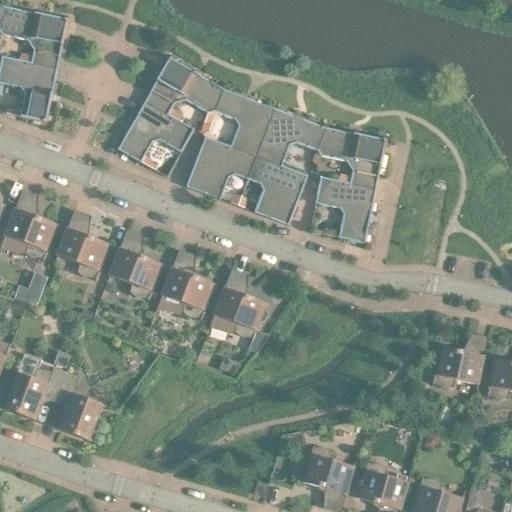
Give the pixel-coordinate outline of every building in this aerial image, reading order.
[(66,20),(7,8),(6,7),(0,24),(0,34),(1,35),(26,41),(33,51),(59,57),(68,16),(67,16),(66,20)] [(56,69),(59,57),(33,51),(31,57),(30,63),(30,64),(56,69)] [(30,63),(31,57),(21,54),(17,60),(30,63)] [(213,112),(222,89),(170,59),(172,55),(171,55),(150,91),(173,105),(174,104),(185,101),(206,113),(207,114),(213,112)] [(45,123),(54,81),(56,69),(30,64),(30,63),(17,60),(1,57),(0,60),(0,84),(20,89),(24,94),(21,110),(19,116),(16,116),(16,117),(45,123)] [(209,124),(214,112),(234,120),(237,126),(229,147),(229,148),(255,157),(273,109),(222,89),(213,112),(207,114),(206,113),(203,123),(209,124)] [(167,115),(171,109),(173,105),(150,91),(144,102),(167,116),(167,115)] [(193,130),(179,121),(167,115),(167,116),(144,102),(117,150),(143,165),(143,164),(141,162),(144,157),(152,143),(158,141),(180,153),(193,130)] [(179,121),(180,115),(171,109),(167,115),(179,121)] [(273,109),(255,157),(281,167),(281,166),(289,145),(296,144),(316,151),(311,162),(317,166),(321,157),(320,156),(317,151),(316,151),(325,128),(273,109)] [(385,136),(384,140),(325,128),(316,151),(317,151),(320,156),(321,157),(345,162),(351,171),(351,172),(377,178),(386,136),(385,136)] [(228,178),(234,175),(246,180),(255,157),(229,148),(229,147),(204,137),(185,187),(219,200),(228,178)] [(152,170),(154,167),(144,157),(141,162),(143,164),(143,165),(152,170)] [(281,167),(255,157),(246,180),(259,185),(262,191),(253,213),(288,226),(307,176),(281,166),(281,167)] [(375,190),(377,178),(351,172),(350,177),(349,184),(375,190)] [(349,184),(350,177),(339,175),(336,181),(349,184)] [(349,184),(336,181),(320,178),(314,204),(339,209),(342,215),(339,230),(338,237),(335,236),(335,237),(334,238),(364,244),(373,202),(375,190),(349,184)] [(42,262),(56,225),(41,219),(35,216),(38,197),(21,191),(0,247),(0,250),(1,249),(17,253),(25,253),(30,257),(43,259),(42,261),(42,262)] [(236,207),(241,196),(235,195),(230,204),(236,207)] [(243,209),(245,199),(241,196),(236,207),(243,209)] [(88,235),(90,217),(74,211),(53,264),(54,264),(57,256),(78,264),(77,273),(82,277),(95,279),(94,281),(95,282),(109,245),(93,239),(88,235)] [(161,265),(145,259),(140,255),(142,236),(126,230),(106,284),(110,276),(131,284),(129,293),(134,297),(147,299),(146,301),(147,301),(161,265)] [(155,317),(158,308),(174,313),(182,313),(187,317),(200,318),(199,321),(200,321),(213,285),(198,279),(192,275),(195,256),(178,250),(156,309),(153,316),(155,317)] [(206,336),(207,337),(210,328),(226,333),(234,332),(239,336),(252,338),(247,352),(255,355),(268,336),(256,331),(259,323),(264,320),(266,314),(264,309),(266,305),(250,299),(245,295),(247,276),(231,270),(206,336)] [(487,338),(470,334),(462,351),(456,351),(439,348),(431,386),(432,386),(433,383),(444,389),(451,388),(454,380),(476,385),(474,393),(475,394),(487,338)] [(0,370),(13,337),(12,336),(8,345),(0,342),(0,370)] [(486,397),(487,397),(488,395),(499,400),(506,399),(509,391),(511,391),(511,362),(510,363),(494,359),(486,397)] [(55,401),(66,372),(53,368),(51,372),(36,369),(33,379),(12,372),(12,373),(17,375),(5,408),(0,405),(0,407),(35,419),(44,397),(55,401)] [(66,372),(55,401),(66,405),(57,429),(93,442),(93,441),(88,439),(101,406),(106,408),(106,407),(72,394),(79,377),(66,372)] [(300,473),(303,478),(302,482),(317,487),(324,491),(323,509),(332,511),(339,511),(355,459),(354,459),(352,468),(330,461),(331,452),(325,448),(313,448),(313,445),(307,464),(302,466),(300,473)] [(372,503),(378,507),(377,511),(399,511),(410,475),(409,475),(406,483),(385,477),(385,468),(380,464),(367,464),(368,461),(367,461),(356,498),(372,503)] [(423,477),(422,477),(411,511),(458,511),(464,491),(464,490),(461,499),(439,493),(440,484),(434,480),(422,480),(423,477)] [(253,494),(264,497),(268,485),(257,482),(253,494)] [(488,511),(478,509),(481,500),(469,497),(464,511),(488,511)]
